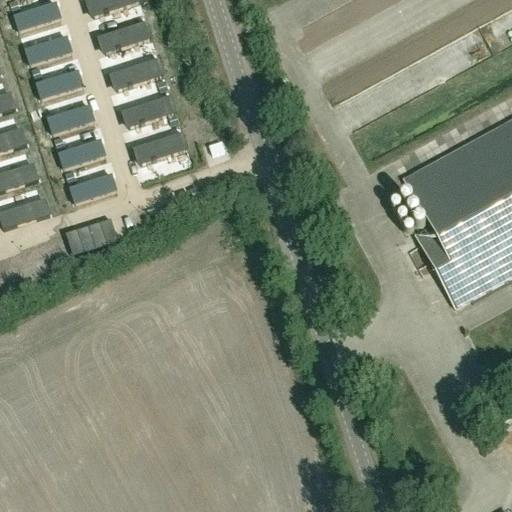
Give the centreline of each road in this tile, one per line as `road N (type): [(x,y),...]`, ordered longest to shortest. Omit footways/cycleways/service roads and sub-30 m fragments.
road 1 (unclassified): [(376,511),(212,0)]
road 2 (unknown): [(390,267),(496,511)]
